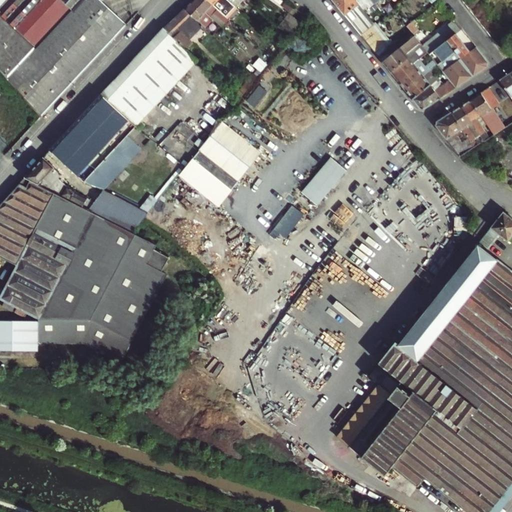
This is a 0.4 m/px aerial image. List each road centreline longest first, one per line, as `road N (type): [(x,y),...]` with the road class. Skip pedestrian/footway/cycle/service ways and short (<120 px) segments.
road 1 (residential): [(173,0),(0,187)]
road 2 (residential): [(415,128),(308,0)]
road 3 (unknown): [(375,78),(264,182)]
road 4 (unknown): [(0,361),(120,370)]
